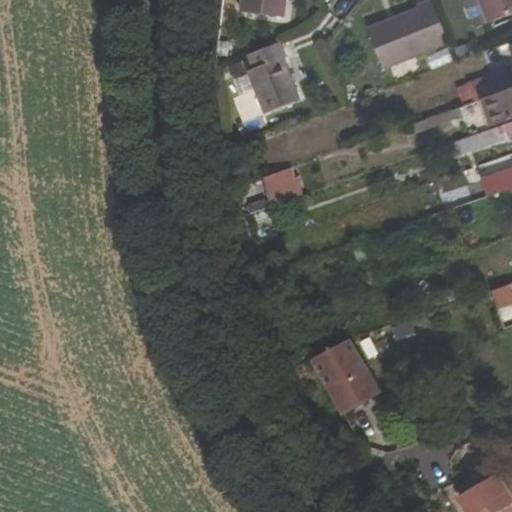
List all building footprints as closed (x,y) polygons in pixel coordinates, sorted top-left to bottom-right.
[(240,0),(239,9),(281,16),(283,0),(240,0)] [(366,29),(383,71),(449,45),(431,0),(426,0),(416,4),(417,8),(366,29)] [(511,0),(478,0),(488,23),(511,12),(511,0)] [(281,45),(251,58),(256,72),(248,75),(266,117),(300,103),(282,61),(287,59),(281,45)] [(477,103),(482,100),(511,89),(511,68),(469,85),(477,103)] [(511,120),(511,89),(482,100),(493,128),(511,120)] [(511,123),(457,144),(461,155),(511,136),(511,123)] [(511,175),(489,184),(493,196),(511,189),(511,175)] [(299,178),(264,184),(268,203),(302,196),(299,178)] [(511,284),(492,291),(498,307),(511,301),(511,284)] [(332,390),(372,371),(352,339),(315,359),(332,390)] [(511,511),(511,493),(500,474),(462,497),(470,511),(511,511)]
